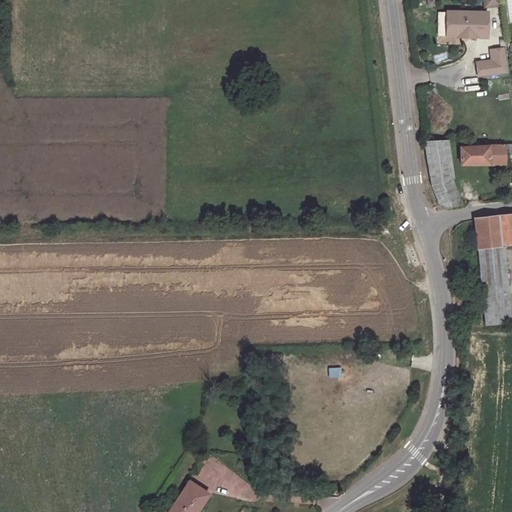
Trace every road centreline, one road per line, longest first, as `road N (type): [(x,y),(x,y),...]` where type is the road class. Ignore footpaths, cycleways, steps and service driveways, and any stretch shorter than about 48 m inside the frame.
road 1 (tertiary): [(423,226),(445,323),(434,426),(395,474),(338,511)]
road 2 (tertiary): [(390,0),(423,226)]
